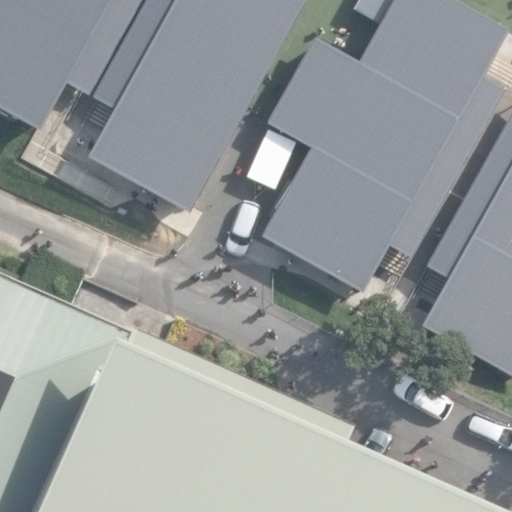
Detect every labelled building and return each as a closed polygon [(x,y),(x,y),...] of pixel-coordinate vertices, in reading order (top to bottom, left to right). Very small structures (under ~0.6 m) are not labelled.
[(0,0),(0,100),(36,121),(64,72),(103,0),(0,0)] [(103,0),(64,72),(86,84),(132,0),(103,0)] [(300,0),(166,0),(113,99),(86,146),(188,202),(300,0)] [(138,0),(91,86),(113,99),(166,0),(138,0)] [(258,227),(359,283),(386,236),(480,68),(506,22),(467,0),(385,0),(377,15),(357,52),(313,27),(265,113),(309,137),(258,227)] [(350,0),(377,15),(385,0),(350,0)] [(505,81),(480,68),(386,236),(408,248),(505,81)] [(511,97),(423,256),(446,269),(511,150),(511,97)] [(511,150),(446,269),(420,315),(511,366),(511,150)] [(0,511),(33,511),(123,319),(0,265),(0,511)] [(508,511),(511,504),(123,319),(33,511),(508,511)]
